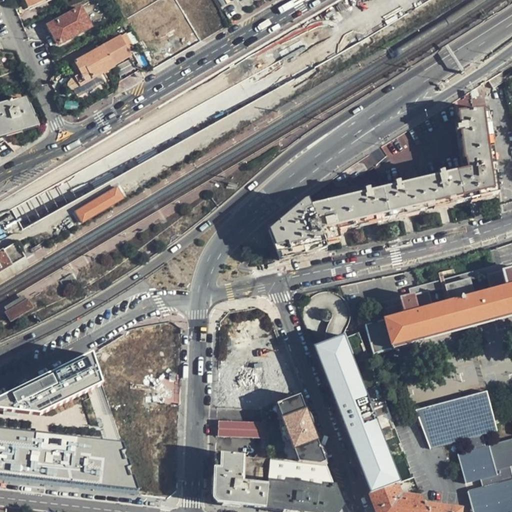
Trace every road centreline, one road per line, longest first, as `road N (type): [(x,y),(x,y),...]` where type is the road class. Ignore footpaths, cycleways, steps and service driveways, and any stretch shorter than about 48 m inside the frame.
road 1 (primary): [(0,352),(149,268),(319,132),(420,67)]
road 2 (trunk): [(406,0),(0,232)]
road 3 (secondary): [(307,0),(65,140)]
road 4 (residential): [(511,222),(274,283)]
road 5 (residential): [(274,283),(358,511)]
road 6 (trunk): [(318,154),(511,25)]
road 7 (unknown): [(340,267),(373,364),(425,472)]
road 8 (secondary): [(318,154),(372,136),(511,51)]
road 9 (unclassified): [(0,374),(141,302),(199,299)]
road 10 (primary): [(190,511),(199,299)]
road 11 (primary): [(199,299),(208,258),(226,232),(318,154)]
road 12 (residential): [(3,0),(65,140)]
